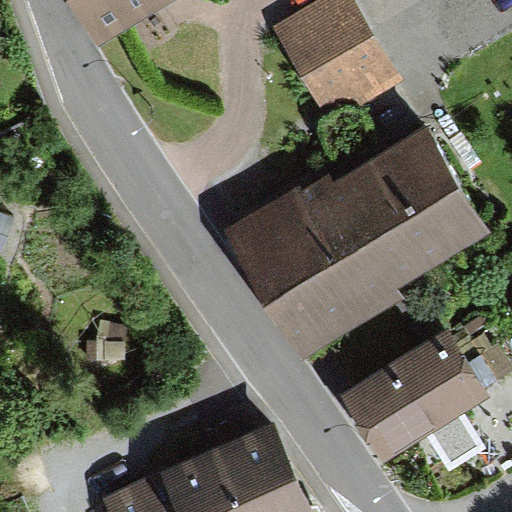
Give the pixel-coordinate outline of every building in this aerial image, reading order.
[(72,0),(89,27),(132,0),(72,0)] [(339,1),(280,36),(321,105),(380,70),(339,1)] [(416,121),(228,234),(294,343),(395,281),(389,271),(475,218),(416,121)] [(449,321),(342,386),(375,440),(483,375),(449,321)] [(304,511),(261,423),(86,508),(88,511),(304,511)]
